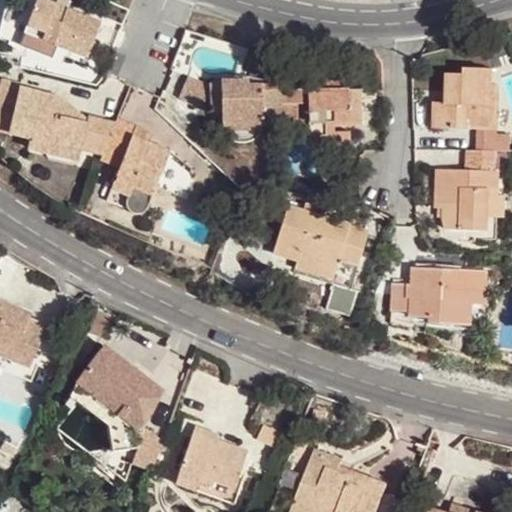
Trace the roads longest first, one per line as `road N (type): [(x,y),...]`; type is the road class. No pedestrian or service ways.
road 1 (secondary): [(0,207),(39,235),(204,315),(511,420)]
road 2 (residential): [(400,25),(338,23),(242,0)]
road 3 (residential): [(400,25),(395,184)]
